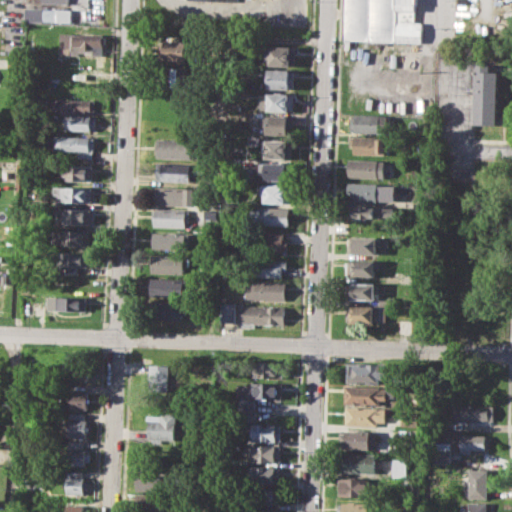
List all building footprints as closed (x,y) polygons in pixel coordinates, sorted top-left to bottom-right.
[(345,0),(415,0),(415,22),(423,22),(422,42),(344,38),(345,0)] [(23,7),(54,8),(54,22),(23,21),(23,7)] [(55,21),(68,22),(69,9),(55,9),(55,21)] [(60,33),(102,34),(101,55),(89,54),(89,51),(77,51),(76,55),(59,54),(60,33)] [(165,41),(189,42),(188,62),(164,61),(165,41)] [(268,46),(294,46),(294,66),(268,65),(268,46)] [(475,63),(490,64),(489,71),(499,71),(498,116),(503,116),(502,124),(474,123),(475,63)] [(172,68),(194,69),(193,87),(171,86),(172,68)] [(268,69),(294,70),(293,89),(267,88),(268,69)] [(259,92),(294,94),(293,111),(258,109),(259,92)] [(55,99),(93,100),(92,114),(54,112),(55,99)] [(351,114),(387,115),(386,132),(351,131),(351,114)] [(266,115),(293,116),(293,135),(266,134),(266,115)] [(66,116),(94,117),(94,129),(65,128),(66,116)] [(55,133),(94,136),(92,158),(77,157),(77,150),(54,148),(55,133)] [(350,136),(386,137),(386,155),(354,154),(354,146),(350,146),(350,136)] [(156,139),(198,140),(197,158),(156,157),(156,139)] [(266,140),(292,141),(291,158),(265,157),(266,140)] [(349,159),(385,160),(385,177),(348,176),(349,159)] [(260,161),(291,162),(291,181),(265,180),(265,174),(260,174),(260,161)] [(155,162),(190,163),(189,182),(155,181),(155,162)] [(60,165),(91,166),(91,181),(66,180),(66,174),(60,174),(60,165)] [(347,183),(394,184),(394,202),(351,200),(351,194),(347,194),(347,183)] [(264,184),(291,186),(290,204),(263,202),(264,184)] [(155,185),(196,187),(196,205),(154,203),(155,185)] [(54,186),(91,187),(91,202),(59,200),(59,194),(54,194),(54,186)] [(351,205),(394,207),(393,218),(351,217),(351,205)] [(258,206),(289,207),(288,226),(250,224),(251,209),(258,209),(258,206)] [(58,207),(91,209),(90,224),(64,223),(64,219),(58,219),(58,207)] [(154,208),(190,209),(189,223),(185,223),(185,227),(153,225),(154,208)] [(204,210),(217,210),(217,219),(204,219),(204,210)] [(52,228),(90,230),(89,247),(52,245),(52,228)] [(154,231),(189,232),(188,244),(184,244),(184,249),(153,248),(154,231)] [(253,232),(283,233),(283,239),(288,240),(288,248),(282,248),(282,252),(252,250),(253,232)] [(349,236),(380,237),(380,246),(375,245),(375,255),(348,254),(349,236)] [(60,252),(90,253),(89,267),(60,266),(60,252)] [(151,253),(186,254),(185,274),(151,273),(151,253)] [(288,259),(287,270),(281,270),(281,276),(252,275),(252,258),(288,259)] [(348,259),(380,260),(380,271),(375,271),(375,277),(347,276),(348,259)] [(60,273),(88,275),(87,290),(59,289),(60,273)] [(151,277),(186,278),(185,298),(150,297),(151,277)] [(247,280),(286,282),(285,300),(246,298),(247,280)] [(346,282),(379,283),(379,293),(374,292),(374,300),(346,299),(346,282)] [(50,294),(87,297),(86,311),(49,308),(50,294)] [(380,296),(396,297),(396,305),(380,304),(380,296)] [(151,301),(187,303),(186,314),(182,314),(181,320),(150,318),(151,301)] [(221,302),(236,303),(235,321),(220,320),(221,302)] [(244,305),(284,308),(283,325),(255,323),(255,327),(243,327),(244,305)] [(347,306),(386,307),(385,323),(346,321),(347,306)] [(73,361),(91,362),(90,379),(72,379),(73,361)] [(255,361),(286,362),(285,379),(254,377),(255,361)] [(348,363),(385,364),(385,378),(380,378),(380,383),(347,382),(348,363)] [(151,364),(170,365),(169,388),(150,387),(151,364)] [(237,384),(256,385),(256,381),(282,383),(281,398),(255,396),(254,411),(240,410),(240,396),(236,396),(237,384)] [(345,385),(387,387),(386,400),(380,399),(379,405),(344,404),(345,385)] [(71,390),(89,391),(88,409),(71,408),(71,390)] [(452,404),(492,406),(492,419),(451,418),(452,404)] [(347,407),(386,408),(385,421),(377,421),(377,426),(347,425),(347,407)] [(71,412),(84,412),(84,418),(88,418),(87,437),(70,437),(71,412)] [(148,414),(160,415),(160,412),(177,412),(176,439),(162,438),(162,443),(149,442),(150,420),(147,420),(148,414)] [(252,423),(281,425),(280,442),(252,441),(252,423)] [(341,429),(370,431),(369,448),(340,447),(341,429)] [(458,433),(484,434),(483,449),(469,449),(469,453),(458,453),(458,433)] [(69,441),(83,441),(83,447),(88,447),(87,453),(92,454),(91,462),(86,461),(86,465),(69,464),(69,441)] [(252,445),(278,446),(277,463),(251,462),(252,445)] [(344,452),(374,453),(374,472),(343,471),(344,452)] [(392,476),(405,477),(406,459),(392,459),(392,476)] [(249,465),(280,467),(279,483),(248,482),(249,465)] [(460,471),(468,471),(468,467),(486,468),(485,498),(460,498),(460,471)] [(138,471),(171,472),(170,491),(138,489),(138,471)] [(66,475),(85,476),(85,481),(90,481),(90,488),(85,488),(85,493),(66,493),(66,475)] [(340,477),(371,479),(370,497),(340,496),(340,477)] [(245,486),(276,487),(275,504),(245,503),(245,486)] [(137,511),(138,494),(170,495),(169,511),(137,511)] [(339,511),(340,502),(373,503),(372,511),(339,511)] [(466,511),(466,502),(491,502),(491,511),(466,511)]
